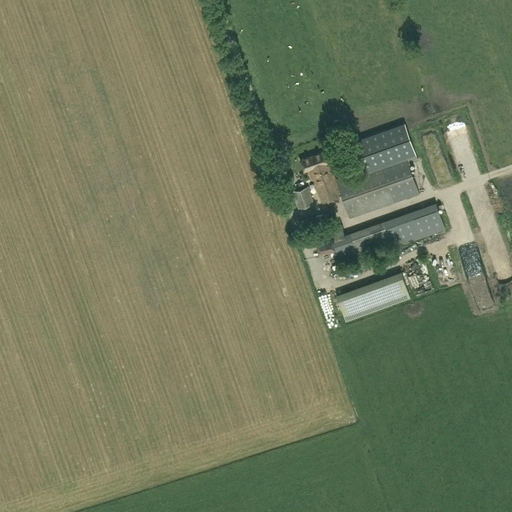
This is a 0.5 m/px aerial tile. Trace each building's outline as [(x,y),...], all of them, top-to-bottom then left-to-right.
[(332,174),(328,163),(325,153),(301,161),(305,171),(310,169),(314,181),(315,180),(323,203),(343,196),(350,218),(419,194),(406,156),(337,180),(341,192),(340,193),(333,174),(332,174)] [(314,202),(308,186),(293,191),(299,207),(314,202)] [(359,256),(393,244),(394,247),(445,229),(436,204),(351,233),(359,256)] [(300,221),(302,231),(314,227),(318,241),(334,236),(327,213),(300,221)] [(332,226),(336,240),(345,237),(341,224),(332,226)] [(333,239),(316,244),(319,256),(336,251),(333,239)] [(401,271),(337,294),(346,320),(410,297),(401,271)] [(422,290),(431,287),(429,279),(420,282),(422,290)]
